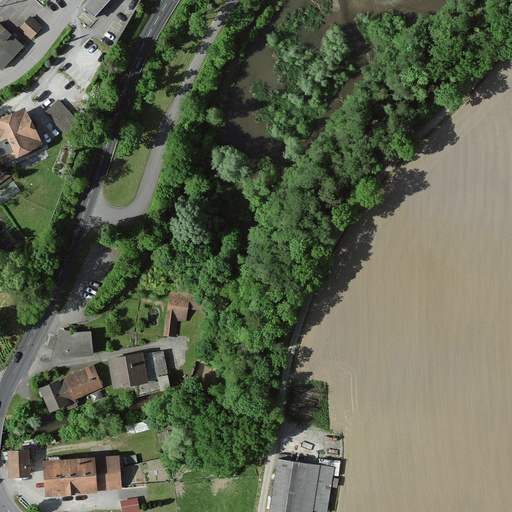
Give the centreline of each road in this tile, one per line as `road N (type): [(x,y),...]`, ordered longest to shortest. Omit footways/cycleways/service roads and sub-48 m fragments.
road 1 (unclassified): [(258,511),(297,326),(332,244),(360,198),(511,32)]
road 2 (secondary): [(169,0),(128,75),(73,241),(3,393)]
road 3 (track): [(266,0),(219,81),(191,186),(159,244),(89,315),(66,314)]
road 4 (unknown): [(163,340),(80,359),(19,361)]
